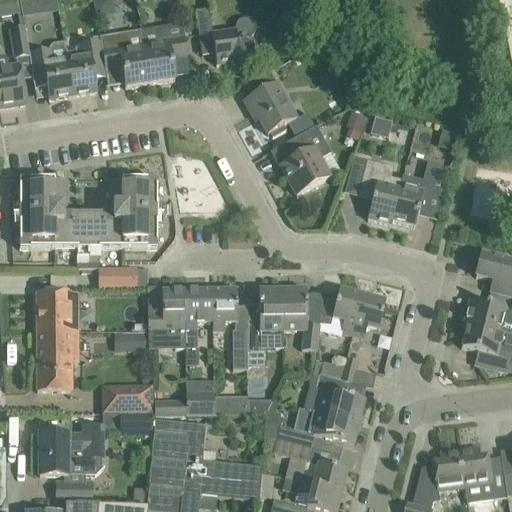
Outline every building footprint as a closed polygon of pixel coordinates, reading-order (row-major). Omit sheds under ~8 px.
[(0,0),(0,17),(21,14),(18,0),(0,0)] [(32,0),(30,0),(20,2),(22,18),(35,16),(32,0)] [(198,35),(212,32),(208,11),(194,14),(198,35)] [(216,69),(228,67),(234,78),(262,62),(250,41),(252,40),(253,38),(254,36),(255,32),(255,29),(253,26),(250,24),(247,23),(243,23),(240,24),(237,26),(235,29),(235,31),(235,32),(211,37),(213,49),(216,69)] [(182,26),(156,31),(141,33),(150,88),(174,84),(170,57),(185,54),(186,59),(187,58),(182,26)] [(29,59),(25,33),(25,32),(11,34),(15,62),(29,59)] [(141,33),(125,36),(99,40),(100,46),(106,80),(107,80),(105,67),(121,65),(125,92),(150,88),(141,33)] [(31,66),(34,86),(46,85),(49,104),(73,100),(66,61),(64,45),(52,47),(50,51),(50,54),(29,58),(31,66)] [(79,49),(81,59),(66,61),(73,100),(96,97),(93,77),(104,75),(104,80),(106,80),(100,46),(79,49)] [(4,59),(0,59),(0,112),(25,108),(24,100),(22,88),(19,68),(9,70),(7,61),(4,59)] [(255,116),(268,138),(270,137),(273,142),(286,134),(284,129),(296,122),(276,86),(244,104),(251,118),(255,116)] [(352,115),(346,131),(348,132),(361,137),(363,138),(369,122),(352,115)] [(303,137),(316,129),(310,118),(297,126),(303,137)] [(281,170),(297,199),(329,181),(320,164),(331,157),(316,130),(283,148),(284,149),(290,146),(298,161),(281,170)] [(362,181),(357,200),(358,200),(360,195),(373,198),(367,223),(391,229),(392,225),(392,223),(400,189),(401,184),(391,181),(393,171),(366,165),(362,181)] [(392,223),(392,225),(415,231),(416,225),(417,220),(423,197),(443,202),(450,172),(427,167),(423,184),(417,183),(402,179),(401,184),(400,189),(392,223)] [(13,217),(13,229),(19,229),(19,238),(19,253),(39,253),(53,253),(76,253),(76,266),(99,266),(99,253),(123,253),(137,253),(157,253),(157,229),(163,229),(163,217),(163,208),(163,206),(157,206),(157,183),(122,183),(109,183),(109,210),(113,210),(113,217),(88,217),(62,217),(62,211),(66,211),(66,183),(53,183),(19,183),(19,185),(19,196),(19,207),(13,207),(13,217)] [(511,264),(481,257),(475,280),(481,282),(498,286),(495,298),(511,301),(511,264)] [(111,273),(111,293),(136,293),(136,273),(111,273)] [(330,328),(328,337),(339,340),(340,336),(344,337),(352,339),(361,304),(363,298),(339,292),(338,297),(338,298),(334,312),(334,313),(330,328)] [(284,335),(283,293),(258,293),(259,330),(247,330),(247,334),(247,355),(259,355),(259,336),(284,335)] [(307,328),(306,293),(283,293),(284,335),(303,335),(302,354),(317,356),(319,330),(307,328)] [(147,309),(148,353),(186,352),(185,294),(161,295),(161,309),(147,309)] [(213,329),(212,294),(185,294),(186,352),(196,352),(196,326),(201,326),(201,329),(213,329)] [(237,326),(236,294),(212,294),(213,329),(213,335),(224,335),(224,326),(237,326)] [(77,335),(77,317),(77,297),(37,297),(37,335),(77,335)] [(361,304),(352,339),(364,342),(367,331),(378,334),(386,304),(363,298),(361,304)] [(469,304),(463,328),(467,329),(469,329),(499,335),(503,336),(511,338),(511,307),(510,314),(505,313),(488,308),(469,304)] [(467,329),(461,351),(467,353),(477,355),(496,360),(493,373),(506,377),(511,357),(511,338),(503,336),(499,335),(469,329),(467,329)] [(247,334),(232,335),(233,373),(247,373),(247,355),(247,334)] [(77,335),(37,335),(37,395),(71,395),(71,367),(77,367),(77,335)] [(352,389),(358,366),(346,363),(344,372),(341,386),(352,389)] [(339,385),(341,386),(344,372),(323,367),(320,380),(339,385)] [(320,380),(317,393),(325,395),(332,397),(332,396),(334,390),(339,391),(341,386),(339,385),(320,380)] [(102,390),(102,416),(153,416),(153,390),(102,390)] [(319,417),(319,418),(351,426),(359,428),(365,404),(363,403),(349,400),(332,396),(332,397),(325,395),(319,417)] [(214,419),(214,401),(214,396),(186,396),(186,404),(186,419),(214,419)] [(248,418),(248,404),(248,400),(214,401),(214,419),(248,418)] [(186,419),(186,404),(154,404),(154,419),(186,419)] [(267,418),(267,414),(272,404),(248,404),(248,418),(267,418)] [(276,415),(267,414),(267,418),(265,441),(275,443),(316,453),(319,440),(281,430),(282,424),(276,415)] [(317,416),(311,438),(319,440),(319,442),(324,443),(334,446),(343,448),(353,450),(359,428),(351,426),(319,418),(319,417),(317,416)] [(119,417),(119,441),(151,440),(151,417),(119,417)] [(66,511),(65,511),(181,511),(182,508),(198,510),(199,499),(216,501),(259,506),(262,472),(202,465),(206,428),(155,423),(146,511),(104,510),(66,511)] [(91,504),(91,486),(85,486),(85,479),(96,479),(102,472),(101,430),(83,430),(83,438),(68,438),(68,436),(39,436),(39,479),(63,479),(63,486),(56,486),(56,504),(91,504)] [(275,443),(271,457),(312,468),(316,453),(275,443)] [(482,460),(481,452),(461,455),(466,492),(468,507),(507,502),(504,480),(505,480),(502,461),(490,463),(489,459),(482,460)] [(511,453),(501,455),(502,461),(505,480),(511,478),(511,453)] [(423,472),(413,510),(408,509),(407,511),(435,511),(437,506),(440,505),(439,495),(466,492),(461,455),(441,457),(442,466),(434,467),(435,470),(423,472)] [(347,474),(318,466),(315,478),(304,475),(301,487),(341,497),(347,474)] [(282,494),(299,498),(310,501),(307,511),(337,511),(341,497),(301,487),(285,483),(282,494)] [(197,511),(214,511),(216,501),(199,499),(198,510),(197,511)] [(270,511),(301,511),(273,503),(270,511)]
